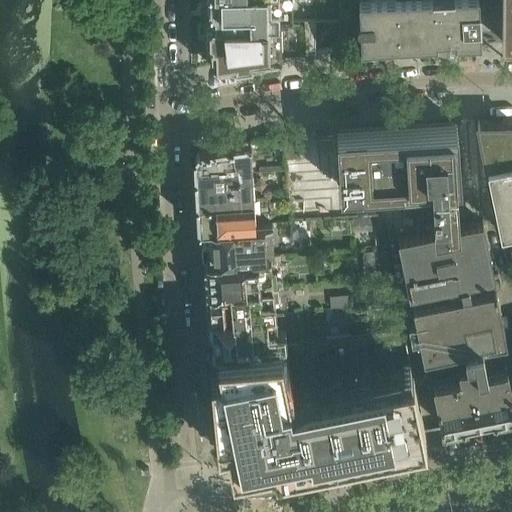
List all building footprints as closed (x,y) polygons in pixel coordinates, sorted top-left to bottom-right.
[(283,21),(282,0),(210,0),(211,24),(283,21)] [(358,0),(360,19),(358,20),(357,22),(357,25),(358,27),(360,28),(362,47),(448,42),(456,42),(481,40),(480,27),(481,27),(480,8),(479,8),(478,0),(358,0)] [(511,0),(501,0),(502,40),(502,41),(511,40),(511,0)] [(341,20),(283,21),(211,24),(209,24),(208,25),(207,27),(207,28),(207,35),(207,36),(207,37),(208,38),(209,38),(211,39),(212,66),(281,56),(341,49),(341,20)] [(511,227),(511,120),(478,121),(500,230),(511,227)] [(462,181),(458,123),(337,130),(341,188),(356,187),(378,186),(391,185),(391,179),(410,177),(410,184),(431,183),(432,202),(434,227),(435,226),(436,228),(458,224),(458,222),(460,222),(459,215),(459,208),(457,181),(462,181)] [(251,141),(200,148),(195,155),(196,175),(252,171),(251,141)] [(302,160),(300,143),(285,144),(286,160),(286,162),(302,160)] [(252,171),(196,175),(198,200),(254,197),(252,171)] [(254,197),(198,200),(199,228),(205,228),(256,223),(254,197)] [(507,340),(497,288),(501,288),(497,270),(493,271),(482,219),(458,224),(436,228),(400,236),(401,241),(411,290),(449,282),(451,296),(413,304),(424,357),(465,349),(467,358),(475,356),(476,358),(459,362),(461,372),(433,378),(443,425),(465,421),(464,419),(490,414),(491,416),(511,411),(511,352),(505,354),(502,341),(507,340)] [(256,223),(205,228),(206,239),(205,239),(202,243),(202,255),(206,258),(267,253),(266,235),(273,234),(273,222),(256,223)] [(277,280),(276,271),(272,271),(271,253),(267,253),(206,258),(207,259),(208,262),(205,266),(205,273),(208,277),(209,290),(269,286),(282,285),(282,279),(277,280)] [(276,312),(275,299),(270,299),(269,286),(209,290),(210,293),(209,293),(206,297),(206,304),(210,307),(211,307),(212,317),(276,312)] [(287,341),(286,329),(277,330),(276,312),(212,317),(212,320),(211,320),(207,324),(208,331),(212,334),(213,334),(214,349),(214,350),(218,349),(219,350),(219,348),(281,342),(287,341)] [(344,338),(347,360),(341,361),(342,367),(324,370),(324,367),(311,369),(312,378),(301,380),(301,386),(364,378),(362,366),(377,364),(373,334),(344,338)] [(423,423),(415,382),(412,369),(383,376),(290,393),(281,342),(219,348),(219,350),(222,366),(217,367),(225,408),(230,408),(240,457),(263,452),(266,464),(425,431),(423,423)]
